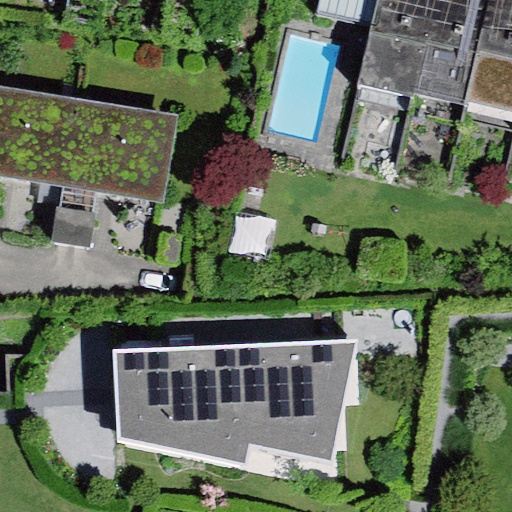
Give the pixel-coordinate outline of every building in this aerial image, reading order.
[(438,0),(381,0),(360,91),(414,104),(415,97),(438,0)] [(438,0),(415,97),(465,108),(467,102),(490,0),(438,0)] [(511,0),(490,0),(467,102),(511,112),(511,0)] [(75,107),(0,95),(0,186),(60,197),(75,107)] [(178,124),(75,107),(60,197),(164,213),(178,124)] [(96,224),(61,217),(54,252),(89,259),(96,224)] [(277,224),(238,217),(231,259),(270,266),(277,224)] [(181,240),(166,238),(162,264),(177,266),(181,240)] [(355,346),(113,354),(119,443),(248,466),(252,448),(331,463),(355,346)]
